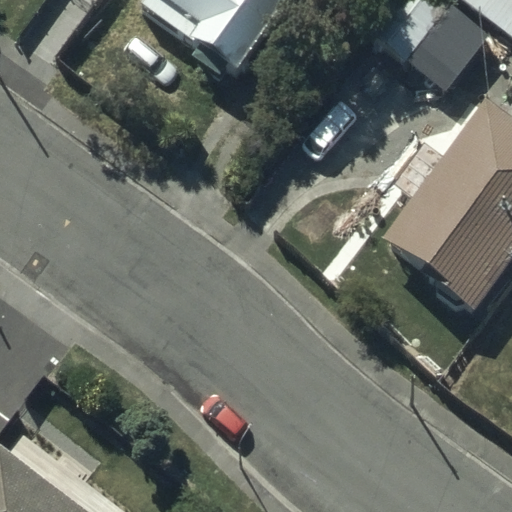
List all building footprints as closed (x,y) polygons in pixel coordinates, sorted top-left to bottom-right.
[(153,0),(138,23),(188,61),(189,63),(190,65),(191,67),(192,69),(193,71),(194,72),(195,74),(197,76),(198,77),(199,79),(201,80),(203,81),(204,83),(206,84),(208,85),(210,86),(212,87),(214,88),(216,88),(218,89),(220,89),(222,90),(224,90),(226,91),(228,91),(230,91),(232,91),(234,91),(236,90),(239,90),(241,90),(243,89),(245,88),(247,88),(249,87),(300,9),(297,7),(300,0),(153,0)] [(407,0),(369,47),(445,109),(489,56),(420,0),(407,0)] [(511,0),(443,0),(511,55),(511,0)] [(511,140),(484,120),(378,261),(472,331),(511,276),(511,140)] [(56,511),(0,469),(0,511),(56,511)]
